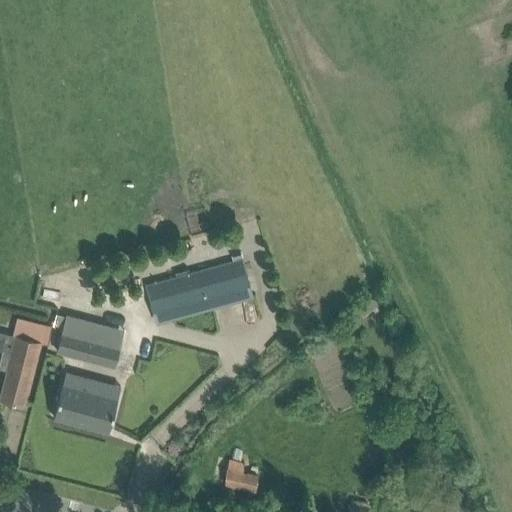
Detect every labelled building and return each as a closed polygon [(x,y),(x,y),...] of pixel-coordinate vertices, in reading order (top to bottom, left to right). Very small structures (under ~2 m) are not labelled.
[(150,298),(156,321),(253,295),(246,271),(150,298)] [(56,313),(53,324),(61,326),(64,315),(56,313)] [(57,350),(115,366),(121,343),(63,327),(57,350)] [(1,398),(23,404),(40,340),(17,335),(1,398)] [(63,382),(54,417),(75,423),(77,418),(110,427),(118,397),(102,392),(103,386),(101,383),(88,379),(85,381),(83,387),(63,382)] [(223,483),(255,490),(258,472),(248,470),(250,462),(228,457),(226,465),(223,483)] [(438,495),(449,511),(466,511),(474,507),(455,482),(438,495)] [(369,511),(370,506),(350,503),(348,511),(369,511)]
